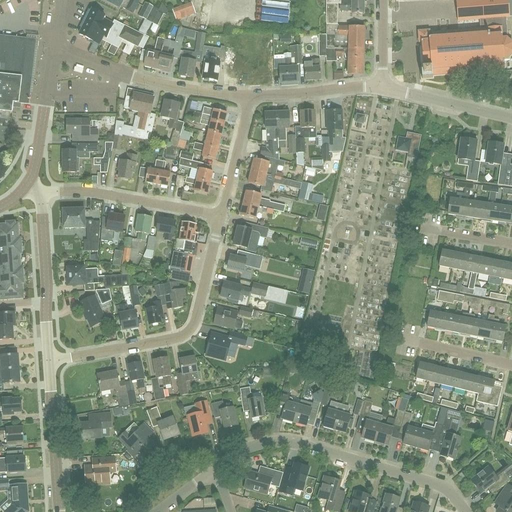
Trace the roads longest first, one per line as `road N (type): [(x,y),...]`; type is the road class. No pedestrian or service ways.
road 1 (residential): [(215,470),(237,454),(291,445),(444,489),(464,511)]
road 2 (residential): [(49,362),(181,338),(197,317),(220,219)]
road 3 (residential): [(248,95),(128,76),(52,49)]
road 4 (residential): [(220,219),(84,191),(40,192)]
road 5 (tertiary): [(49,362),(40,192)]
road 6 (tertiary): [(59,511),(49,362)]
road 7 (tertiary): [(26,185),(52,49)]
road 8 (residential): [(511,118),(381,87)]
road 9 (residential): [(381,87),(248,95)]
road 10 (residential): [(220,219),(248,95)]
